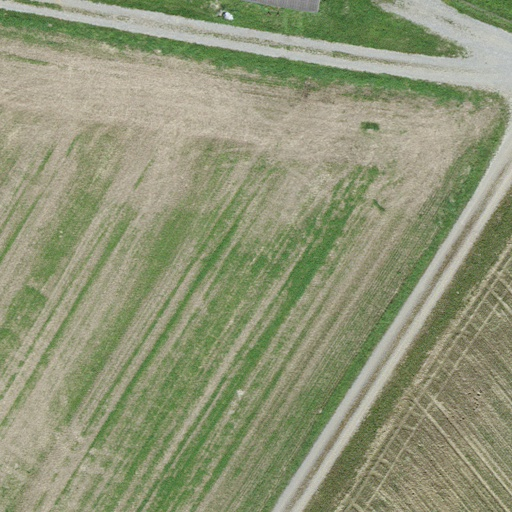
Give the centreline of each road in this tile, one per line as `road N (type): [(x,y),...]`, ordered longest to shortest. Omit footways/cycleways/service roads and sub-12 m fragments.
road 1 (track): [(6,0),(403,72),(511,66)]
road 2 (track): [(287,511),(511,164)]
